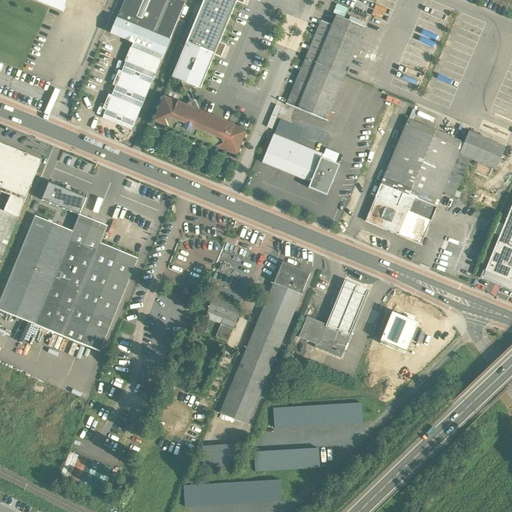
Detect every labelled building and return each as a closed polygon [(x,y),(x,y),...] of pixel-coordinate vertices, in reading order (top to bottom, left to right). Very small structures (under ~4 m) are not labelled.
[(32,0),(63,12),(67,0),(32,0)] [(186,0),(125,0),(111,33),(134,43),(103,116),(133,128),(186,0)] [(204,0),(186,43),(214,55),(235,0),(204,0)] [(369,16),(351,8),(346,20),(365,28),(369,16)] [(336,16),(331,26),(321,22),(305,58),(306,58),(287,104),(286,104),(286,105),(287,105),(325,121),(326,122),(327,121),(326,121),(365,28),(346,20),(336,16)] [(214,55),(186,43),(172,78),(181,81),(197,88),(200,89),(214,55)] [(194,101),(190,91),(197,88),(181,81),(185,93),(186,93),(190,103),(184,105),(200,112),(195,101),(194,101)] [(184,105),(163,97),(153,122),(237,157),(247,132),(234,126),(233,123),(231,124),(231,125),(200,112),(184,105)] [(464,144),(409,121),(367,222),(422,244),(443,192),(453,197),(469,158),(496,169),(505,148),(469,133),(464,144)] [(323,155),(274,135),(262,162),(311,182),(322,158),(323,155)] [(40,163),(0,146),(0,189),(13,195),(6,213),(17,218),(40,163)] [(339,166),(322,158),(311,182),(309,188),(326,195),(339,166)] [(86,198),(49,183),(42,200),(59,207),(64,209),(79,216),(79,215),(86,198)] [(511,205),(482,277),(511,289),(511,205)] [(59,207),(52,224),(57,226),(64,209),(59,207)] [(0,260),(17,218),(6,213),(0,210),(0,260)] [(79,216),(72,232),(34,325),(62,337),(100,244),(107,227),(79,215),(79,216)] [(52,224),(35,217),(0,300),(0,311),(34,325),(72,232),(57,226),(52,224)] [(137,259),(100,244),(62,337),(99,352),(137,259)] [(310,274),(282,262),(273,284),(301,295),(310,274)] [(184,284),(193,289),(198,280),(189,275),(184,284)] [(298,338),(315,345),(314,348),(341,359),(351,336),(369,293),(344,282),(326,325),(307,317),(298,338)] [(301,295),(273,284),(260,316),(222,406),(220,414),(247,425),(301,295)] [(240,310),(213,299),(205,318),(233,329),(240,310)] [(392,311),(380,342),(406,351),(418,320),(392,311)] [(0,409),(15,373),(0,366),(0,409)] [(15,373),(0,409),(0,420),(23,431),(42,385),(15,373)] [(275,428),(363,423),(361,404),(274,410),(275,428)] [(235,444),(207,446),(208,465),(235,464),(235,444)] [(256,472),(319,468),(317,448),(255,452),(256,472)] [(60,475),(95,487),(96,483),(103,486),(110,467),(68,452),(60,475)] [(184,507),(280,502),(279,481),(183,486),(184,507)]
